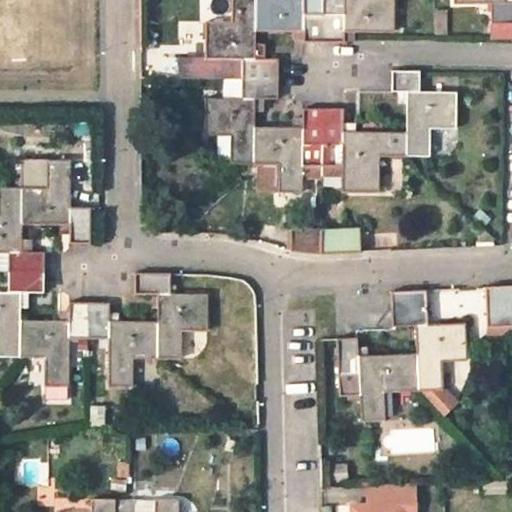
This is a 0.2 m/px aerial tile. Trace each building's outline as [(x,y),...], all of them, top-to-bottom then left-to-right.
[(254,29),(254,0),(230,0),(229,22),(204,22),(205,58),(223,58),(223,78),(241,78),(278,79),(278,68),(277,59),(254,58),(254,29)] [(303,41),(310,41),(323,41),(323,13),(323,0),(254,0),(254,29),(303,30),(303,41)] [(323,41),(334,41),(342,41),(343,30),(392,31),(392,0),(323,0),(323,13),(323,41)] [(504,0),(454,0),(454,2),(491,1),(492,23),(493,22),(493,39),(511,38),(511,1),(504,1),(504,0)] [(445,12),(434,12),(435,33),(445,33),(445,12)] [(391,70),(391,79),(391,92),(406,92),(405,132),(405,156),(429,156),(429,128),(454,128),(455,92),(420,91),(420,71),(391,70)] [(229,163),(253,163),(253,127),(254,99),(278,99),(278,90),(278,79),(241,78),(241,99),(204,99),(204,134),(229,135),(229,163)] [(323,108),(312,108),(302,108),(301,128),(253,127),(253,163),(258,163),(278,163),(277,191),(301,192),(302,144),(322,144),(323,108)] [(405,156),(405,132),(342,131),(343,108),(335,108),(323,108),(322,144),(341,145),(341,182),(378,182),(378,156),(405,156)] [(68,240),(78,240),(89,240),(88,206),(68,206),(69,157),(19,156),(19,186),(19,221),(67,222),(68,240)] [(278,163),(258,163),(258,191),(277,191),(278,163)] [(0,250),(7,250),(6,271),(42,272),(42,259),(42,250),(19,249),(19,221),(19,186),(18,185),(0,185),(0,250)] [(358,228),(320,229),(319,253),(360,252),(358,228)] [(319,253),(320,229),(290,230),(291,250),(295,252),(319,253)] [(0,352),(18,353),(18,318),(18,290),(41,291),(41,282),(42,272),(6,271),(6,290),(0,289),(0,352)] [(132,271),(132,280),(132,292),(157,292),(156,319),(155,355),(178,355),(179,328),(204,328),(204,293),(168,292),(169,271),(132,271)] [(511,284),(486,286),(488,326),(489,326),(490,336),(508,336),(511,335),(511,284)] [(392,306),(427,305),(427,289),(391,291),(392,306)] [(66,335),(88,335),(88,299),(78,299),(67,299),(67,319),(18,318),(18,353),(43,354),(42,383),(65,384),(66,335)] [(130,355),(155,355),(156,319),(108,319),(108,299),(99,299),(88,299),(88,335),(107,335),(106,384),(129,385),(130,355)] [(427,305),(392,306),(392,316),(392,327),(414,326),(416,353),(417,390),(418,390),(440,389),(439,361),(464,359),(463,324),(428,325),(427,305)] [(383,392),(418,390),(417,390),(416,353),(358,356),(357,337),(346,338),(336,339),(339,374),(338,374),(339,396),(360,394),(361,420),(384,419),(383,392)] [(433,452),(431,424),(380,427),(381,455),(433,452)] [(511,440),(502,441),(502,480),(511,479),(511,440)] [(346,464),(336,465),(337,482),(347,481),(346,464)] [(399,511),(399,503),(414,503),(414,482),(374,483),(375,503),(368,503),(351,504),(351,511),(399,511)] [(133,511),(134,502),(113,502),(114,498),(91,497),(90,511),(133,511)] [(176,511),(177,498),(155,498),(155,503),(134,502),(133,511),(176,511)] [(414,511),(414,503),(399,503),(399,511),(414,511)]
